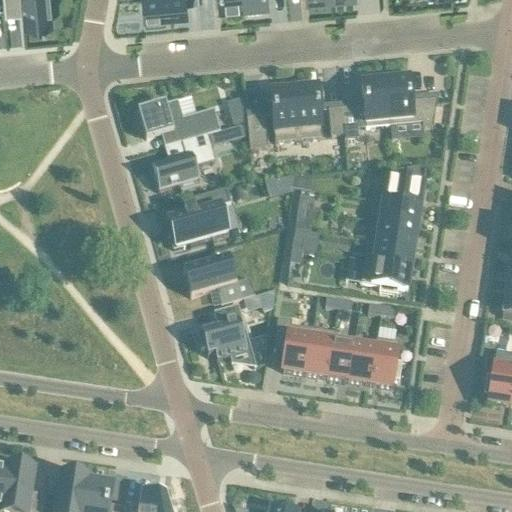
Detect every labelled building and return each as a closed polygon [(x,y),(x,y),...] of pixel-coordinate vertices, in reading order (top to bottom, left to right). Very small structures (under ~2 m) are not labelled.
[(3,0),(4,6),(21,4),(23,27),(52,25),(49,0),(3,0)] [(143,0),(145,17),(161,16),(160,12),(186,10),(184,0),(143,0)] [(243,5),(242,0),(218,0),(219,7),(224,6),(224,11),(241,10),(240,5),(243,5)] [(409,82),(385,84),(389,129),(422,126),(422,131),(433,130),(437,101),(411,104),(409,82)] [(389,129),(385,84),(362,87),(366,131),(389,129)] [(297,93),(294,93),(298,143),(322,140),(317,91),(312,91),(312,86),(296,88),(297,93)] [(298,143),(294,93),(291,93),(290,88),(274,90),(275,95),(270,95),(275,145),(298,143)] [(177,103),(139,114),(147,141),(170,135),(173,148),(182,145),(207,138),(220,134),(214,112),(197,117),(191,99),(177,103)] [(358,142),(355,109),(341,111),(344,138),(344,143),(358,142)] [(344,138),(341,111),(328,112),(330,139),(344,138)] [(267,150),(264,118),(246,120),(249,152),(267,150)] [(185,158),(151,168),(151,170),(153,170),(159,192),(158,192),(158,194),(200,183),(196,169),(215,164),(207,138),(182,145),(185,158)] [(420,179),(419,169),(406,170),(407,180),(420,179)] [(377,181),(374,204),(420,211),(423,188),(377,181)] [(167,222),(172,237),(168,238),(173,253),(184,250),(184,249),(189,248),(190,251),(208,245),(207,242),(228,236),(220,209),(231,206),(226,191),(193,201),(197,214),(167,222)] [(308,214),(310,201),(300,200),(298,213),(308,214)] [(416,231),(420,211),(374,204),(371,224),(416,231)] [(306,227),(308,214),(298,213),(296,225),(306,227)] [(413,251),(416,231),(371,224),(367,244),(413,251)] [(301,254),(303,241),(293,240),(292,253),(301,254)] [(410,271),(413,251),(367,244),(364,264),(410,271)] [(299,267),(301,254),(292,253),(290,266),(299,267)] [(190,300),(216,293),(221,309),(254,299),(249,282),(236,286),(229,261),(183,274),(190,300)] [(407,293),(410,271),(364,264),(361,286),(380,289),(379,295),(397,298),(397,292),(407,293)] [(274,294),(257,300),(261,311),(262,316),(272,313),(274,294)] [(511,320),(511,296),(505,295),(502,319),(511,320)] [(338,312),(339,302),(326,300),(325,310),(338,312)] [(352,304),(339,302),(338,312),(350,314),(352,304)] [(380,319),(382,309),(369,307),(367,317),(380,319)] [(213,315),(215,321),(217,321),(220,329),(197,336),(201,352),(205,351),(207,360),(215,357),(217,364),(246,355),(241,336),(246,335),(238,308),(213,315)] [(395,311),(382,309),(380,319),(393,321),(395,311)] [(306,378),(313,332),(291,329),(291,324),(277,322),(273,352),(285,354),(282,374),(306,378)] [(327,381),(332,345),(333,345),(335,336),(334,335),(313,332),(306,378),(327,381)] [(376,342),(374,351),(375,351),(370,388),(392,391),(393,382),(399,383),(402,365),(396,364),(399,345),(376,342)] [(348,385),(354,348),(333,345),(332,345),(327,381),(348,385)] [(370,388),(375,351),(374,351),(354,348),(348,385),(370,388)] [(511,398),(511,367),(494,365),(492,379),(487,378),(484,396),(490,397),(488,406),(510,409),(511,398)] [(41,511),(43,506),(29,504),(34,474),(8,470),(1,511),(41,511)] [(82,511),(87,482),(61,478),(57,508),(43,506),(41,511),(82,511)] [(108,511),(113,486),(87,482),(82,511),(108,511)] [(170,511),(166,497),(141,493),(138,511),(170,511)]
